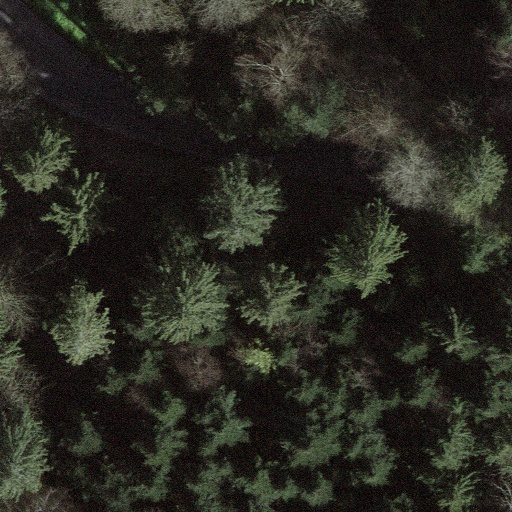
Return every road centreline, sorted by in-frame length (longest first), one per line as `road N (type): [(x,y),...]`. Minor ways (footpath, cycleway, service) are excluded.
road 1 (tertiary): [(0,15),(98,96),(169,124),(455,188),(511,214)]
road 2 (track): [(93,511),(0,409)]
